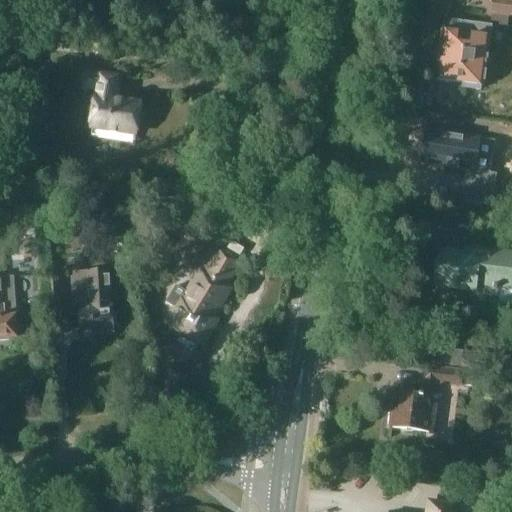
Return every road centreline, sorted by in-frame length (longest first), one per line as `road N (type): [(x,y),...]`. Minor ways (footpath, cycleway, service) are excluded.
road 1 (secondary): [(289,471),(355,0)]
road 2 (residential): [(0,473),(289,471)]
